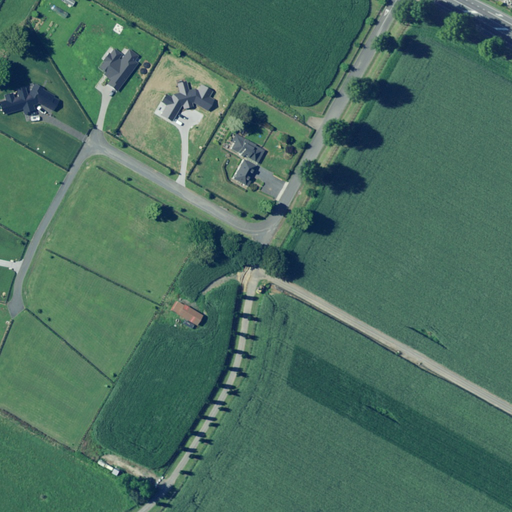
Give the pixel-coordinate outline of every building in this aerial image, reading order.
[(108,83),(118,91),(138,64),(136,62),(140,57),(130,49),(125,56),(115,48),(99,68),(112,79),(108,83)] [(207,110),(214,99),(210,97),(213,91),(201,85),(198,91),(196,89),(189,91),(187,82),(178,84),(180,93),(173,94),(171,98),(166,95),(162,103),(166,105),(161,115),(173,122),(186,99),(207,110)] [(35,83),(30,94),(29,95),(26,85),(17,88),(20,97),(14,99),(13,94),(5,96),(7,100),(0,102),(4,114),(24,109),(25,113),(34,110),(32,104),(39,102),(54,111),(60,101),(43,90),(44,88),(35,83)] [(266,150),(238,135),(231,148),(259,163),(266,150)] [(258,167),(244,159),(233,178),(247,186),(258,167)] [(284,192),(264,183),(260,192),(279,202),(284,192)] [(185,223),(158,210),(153,220),(180,234),(185,223)] [(204,318),(178,300),(172,310),(197,327),(204,318)]
